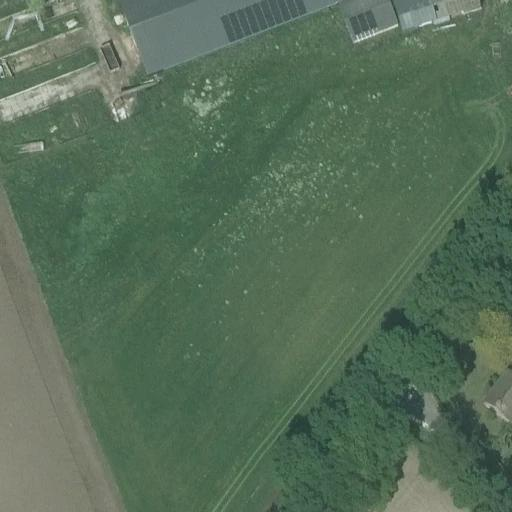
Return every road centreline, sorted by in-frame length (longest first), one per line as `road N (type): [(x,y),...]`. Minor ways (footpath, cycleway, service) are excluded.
road 1 (unclassified): [(399,403),(511,255)]
road 2 (unclassified): [(314,511),(399,403)]
road 3 (unclassified): [(481,511),(399,403)]
